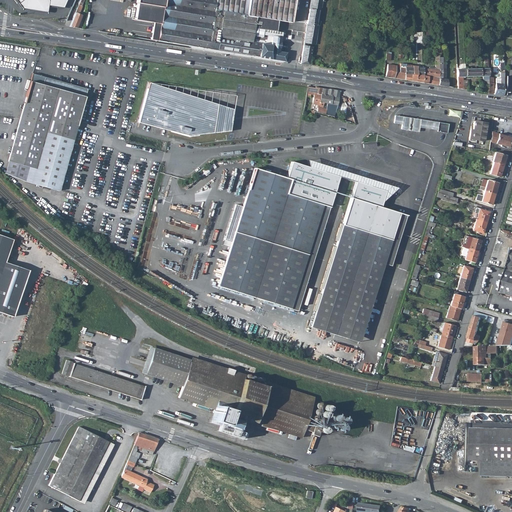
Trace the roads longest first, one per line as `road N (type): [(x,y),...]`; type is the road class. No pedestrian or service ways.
road 1 (unknown): [(365,123),(438,161),(366,364)]
road 2 (secondary): [(358,84),(117,45)]
road 3 (residential): [(446,385),(511,164)]
road 4 (residential): [(181,160),(346,137),(365,123)]
road 5 (tertiary): [(199,444),(335,481)]
road 6 (tertiary): [(70,399),(199,444)]
road 7 (secondary): [(511,107),(381,87)]
road 8 (residential): [(70,399),(15,511)]
road 9 (secondary): [(117,45),(0,21)]
